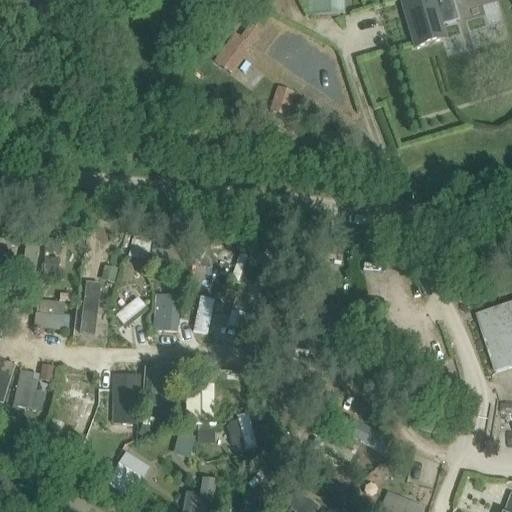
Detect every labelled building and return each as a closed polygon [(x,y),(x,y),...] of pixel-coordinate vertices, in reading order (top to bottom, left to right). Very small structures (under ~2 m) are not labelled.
[(338,0),(310,0),(311,20),(339,19),(338,0)] [(446,40),(443,30),(433,0),(399,0),(415,49),(446,40)] [(232,72),(262,34),(248,23),(218,62),(232,72)] [(289,115),(294,93),(281,90),(276,112),(289,115)] [(177,333),(177,297),(154,296),(154,332),(177,333)] [(199,328),(211,329),(216,299),(204,297),(199,328)] [(138,299),(114,316),(121,326),(145,310),(138,299)] [(71,309),(39,301),(33,326),(65,334),(71,309)] [(511,305),(478,317),(497,374),(511,369),(511,305)] [(80,311),(78,323),(98,325),(99,313),(80,311)] [(106,326),(87,325),(86,336),(105,337),(106,326)] [(50,390),(55,368),(43,365),(38,387),(50,390)] [(38,376),(0,370),(0,403),(42,409),(44,394),(36,392),(38,376)] [(140,426),(141,375),(113,375),(112,426),(140,426)] [(186,424),(214,424),(214,386),(186,386),(186,424)] [(232,451),(256,449),(253,417),(229,419),(232,451)] [(174,456),(192,459),(195,438),(177,435),(174,456)] [(111,476),(134,491),(149,468),(126,453),(111,476)] [(213,511),(214,480),(200,480),(199,494),(184,494),(183,511),(213,511)] [(416,511),(419,507),(388,493),(379,511),(416,511)] [(315,511),(320,505),(304,496),(294,511),(315,511)]
